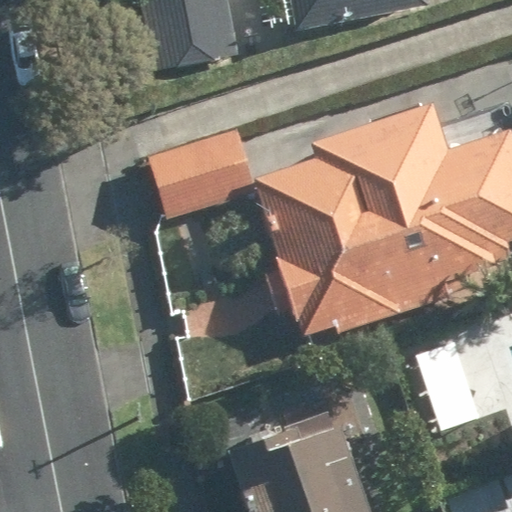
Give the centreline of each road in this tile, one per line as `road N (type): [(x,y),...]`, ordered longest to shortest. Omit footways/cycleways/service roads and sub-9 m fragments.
road 1 (unknown): [(0,129),(433,0)]
road 2 (residential): [(68,511),(0,150)]
